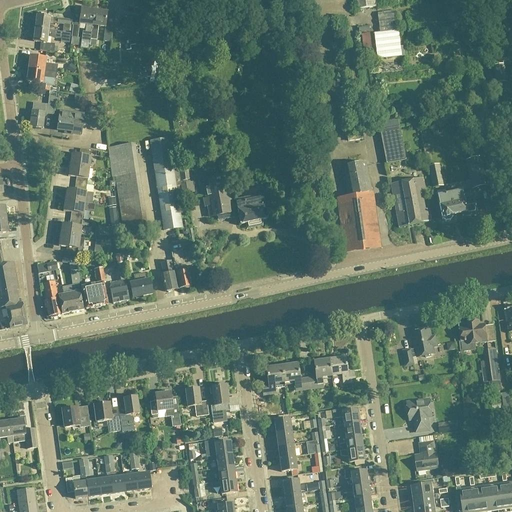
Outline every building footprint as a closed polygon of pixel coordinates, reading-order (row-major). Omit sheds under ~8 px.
[(138,0),(125,0),(125,8),(137,10),(138,0)] [(377,0),(357,0),(358,13),(378,11),(377,0)] [(81,9),(81,11),(80,11),(78,25),(85,26),(84,33),(82,33),(81,41),(90,43),(90,41),(92,27),(93,13),(88,12),(88,10),(81,9)] [(97,28),(104,28),(106,14),(93,13),(92,27),(90,41),(95,42),(97,28)] [(49,24),(62,25),(69,26),(69,23),(70,21),(36,17),(35,23),(34,23),(33,29),(35,29),(35,30),(48,32),(49,24)] [(110,42),(111,29),(104,28),(103,43),(110,44),(110,42)] [(48,32),(35,30),(34,36),(33,36),(32,41),(33,42),(33,43),(40,44),(39,51),(53,53),(54,45),(46,44),(47,38),(55,39),(55,38),(61,39),(62,34),(62,33),(48,32)] [(379,33),(373,34),(375,52),(375,55),(376,60),(379,60),(391,58),(400,57),(397,31),(379,33)] [(61,39),(60,43),(69,44),(70,35),(62,34),(61,39)] [(369,35),(362,36),(364,54),(371,53),(369,35)] [(150,40),(111,45),(116,87),(156,82),(151,46),(150,43),(150,40)] [(496,64),(503,63),(503,62),(507,61),(505,48),(497,49),(494,50),(496,64)] [(28,70),(56,74),(57,67),(44,65),(45,59),(30,57),(28,70)] [(503,63),(496,64),(494,64),(495,69),(494,69),(496,85),(506,83),(504,67),(503,63)] [(76,70),(70,65),(66,70),(72,75),(76,70)] [(55,80),(56,74),(28,70),(26,82),(39,84),(38,90),(44,91),(45,85),(41,85),(42,78),(55,80)] [(78,88),(70,86),(68,94),(75,96),(78,88)] [(274,99),(273,87),(265,88),(266,100),(274,99)] [(55,96),(54,96),(48,95),(47,106),(32,104),(31,113),(28,112),(27,118),(30,118),(29,127),(41,129),(43,115),(52,116),(55,96)] [(59,120),(58,120),(56,132),(64,133),(63,135),(80,138),(82,127),(81,127),(83,117),(60,113),(59,120)] [(346,129),(348,142),(361,140),(359,127),(346,129)] [(406,161),(400,129),(380,132),(386,165),(406,161)] [(179,187),(175,156),(173,139),(150,142),(162,232),(180,228),(174,187),(179,187)] [(107,149),(111,179),(114,178),(123,237),(148,234),(134,145),(107,149)] [(70,156),(69,166),(88,169),(90,159),(89,159),(90,152),(79,151),(78,157),(70,156)] [(483,160),(469,162),(472,190),(486,188),(483,160)] [(75,179),(74,185),(85,187),(86,180),(87,180),(88,169),(69,166),(67,177),(75,179)] [(437,166),(428,168),(432,188),(441,187),(437,166)] [(189,181),(187,168),(178,169),(180,183),(189,181)] [(207,200),(204,201),(205,208),(208,208),(210,218),(233,214),(226,177),(218,178),(218,176),(214,176),(211,179),(209,184),(210,189),(205,190),(207,200)] [(423,179),(390,186),(399,229),(431,223),(429,210),(425,211),(421,191),(425,191),(423,179)] [(181,195),(193,193),(194,193),(193,183),(180,184),(181,195)] [(65,191),(64,202),(84,204),(85,193),(84,193),(85,187),(74,185),(73,192),(65,191)] [(298,191),(300,204),(305,204),(310,203),(319,203),(317,190),(298,191)] [(436,193),(439,207),(442,221),(445,223),(450,222),(452,219),(452,217),(466,214),(466,217),(476,215),(474,205),(464,207),(461,193),(446,196),(445,192),(436,193)] [(236,201),(238,211),(241,226),(267,221),(262,196),(236,201)] [(115,208),(114,199),(107,200),(108,208),(115,208)] [(71,213),(70,220),(81,221),(82,215),(83,209),(88,210),(89,205),(84,204),(64,202),(62,212),(71,213)] [(59,236),(79,239),(81,228),(80,228),(80,227),(87,227),(88,222),(81,221),(70,220),(69,226),(60,225),(59,236)] [(83,240),(79,239),(59,236),(58,247),(66,248),(65,254),(76,256),(77,250),(78,250),(79,244),(82,244),(83,240)] [(0,309),(5,308),(21,305),(19,300),(17,300),(15,292),(18,292),(13,264),(3,265),(1,252),(0,252),(0,309)] [(183,265),(180,252),(170,254),(173,267),(174,267),(175,272),(178,289),(190,287),(189,280),(192,280),(190,270),(180,272),(179,266),(183,265)] [(79,258),(62,256),(61,264),(77,266),(79,258)] [(161,276),(165,292),(176,290),(173,273),(172,273),(170,262),(160,264),(163,275),(161,276)] [(56,264),(46,265),(47,273),(57,271),(56,264)] [(104,284),(103,280),(101,269),(93,271),(96,284),(81,288),(85,309),(107,305),(102,284),(104,284)] [(114,271),(116,283),(123,282),(121,270),(114,271)] [(130,285),(133,299),(152,295),(149,281),(146,282),(143,274),(132,276),(134,284),(130,285)] [(56,295),(53,282),(42,285),(45,302),(42,303),(44,309),(45,309),(47,318),(50,318),(52,319),(56,318),(57,316),(58,316),(57,310),(56,306),(56,305),(56,295)] [(123,282),(116,283),(107,285),(108,289),(107,289),(111,305),(128,301),(123,282)] [(67,288),(72,313),(82,310),(77,285),(67,288)] [(72,313),(67,288),(61,289),(62,295),(57,296),(61,315),(72,313)] [(5,308),(9,330),(25,327),(21,305),(5,308)] [(474,349),(474,345),(486,343),(484,325),(479,325),(478,322),(458,324),(460,343),(459,343),(460,353),(471,351),(474,349)] [(403,352),(405,367),(413,365),(411,359),(433,355),(432,347),(436,347),(434,337),(430,338),(428,330),(423,331),(422,329),(416,331),(417,333),(411,334),(414,350),(403,352)] [(483,384),(485,383),(499,382),(495,351),(483,352),(486,371),(482,372),(483,384)] [(329,361),(331,377),(340,376),(342,386),(354,384),(353,373),(346,374),(344,359),(342,359),(342,357),(335,358),(335,360),(329,361)] [(307,379),(309,390),(322,388),(321,379),(331,377),(329,361),(323,362),(322,360),(315,361),(315,363),(313,363),(315,378),(307,379)] [(299,380),(297,365),(294,366),(294,364),(287,365),(287,367),(281,367),(284,384),(293,382),(295,392),(309,390),(307,379),(299,380)] [(284,389),(284,384),(281,367),(275,368),(274,366),(267,367),(267,369),(265,369),(267,385),(261,385),(262,396),(275,394),(274,390),(284,389)] [(486,395),(501,393),(499,383),(485,385),(486,395)] [(213,407),(211,407),(212,419),(225,418),(224,406),(228,406),(225,386),(210,388),(213,407)] [(185,391),(187,408),(194,407),(195,418),(208,416),(206,402),(199,403),(197,390),(185,391)] [(171,407),(169,394),(168,394),(168,393),(167,392),(162,393),(161,394),(161,395),(154,396),(155,403),(149,403),(150,417),(152,419),(157,418),(157,416),(157,413),(164,412),(165,418),(170,418),(171,428),(180,427),(178,406),(171,407)] [(501,396),(503,412),(510,411),(508,395),(501,396)] [(121,432),(121,433),(134,432),(131,415),(139,414),(137,398),(123,400),(125,413),(118,414),(119,420),(120,420),(121,432)] [(428,401),(406,404),(409,421),(413,420),(415,433),(428,431),(426,418),(431,418),(428,401)] [(501,401),(490,403),(491,412),(502,410),(501,401)] [(120,420),(119,420),(111,421),(108,404),(93,406),(96,423),(106,422),(107,434),(121,432),(120,420)] [(77,409),(61,411),(63,429),(78,427),(79,429),(90,427),(88,417),(79,418),(77,409)] [(343,426),(358,424),(356,411),(342,413),(341,411),(331,412),(332,420),(342,418),(343,426)] [(12,445),(25,443),(26,451),(37,449),(34,430),(24,431),(23,427),(25,426),(25,420),(22,419),(15,420),(15,422),(9,423),(12,445)] [(275,435),(290,433),(289,420),(273,422),(275,435)] [(0,454),(1,454),(0,449),(0,439),(6,439),(7,445),(12,445),(9,423),(3,423),(3,421),(0,421),(0,454)] [(439,435),(459,432),(457,422),(438,425),(439,435)] [(345,438),(360,436),(358,424),(343,426),(345,438)] [(320,441),(330,440),(328,427),(324,428),(318,429),(320,441)] [(292,445),(290,433),(275,435),(277,447),(292,445)] [(360,436),(345,438),(337,439),(338,445),(345,444),(346,451),(362,449),(360,436)] [(124,451),(134,450),(133,440),(123,442),(124,451)] [(229,442),(214,444),(214,445),(214,450),(208,451),(209,458),(216,458),(231,455),(229,442)] [(432,443),(419,445),(420,456),(414,457),(416,472),(438,469),(435,454),(434,454),(432,443)] [(294,458),(292,445),(277,447),(279,460),(294,458)] [(344,458),(347,458),(348,464),(363,462),(362,449),(346,451),(339,452),(340,458),(343,458),(344,458)] [(129,463),(138,462),(136,453),(129,455),(128,455),(129,463)] [(217,470),(233,468),(231,455),(216,458),(217,470)] [(103,458),(104,466),(112,465),(111,457),(103,458)] [(296,471),(294,458),(279,460),(281,473),(296,471)] [(79,470),(87,469),(86,461),(78,462),(79,470)] [(130,471),(139,470),(138,462),(129,463),(130,471)] [(105,474),(109,474),(113,473),(112,465),(104,466),(105,474)] [(219,483),(235,480),(233,468),(217,470),(219,483)] [(88,477),(87,469),(79,470),(80,477),(79,477),(80,484),(73,485),(72,479),(64,480),(66,494),(73,493),(74,500),(87,498),(85,483),(86,483),(85,477),(88,477)] [(350,479),(351,487),(367,485),(365,472),(357,473),(356,470),(343,472),(345,480),(350,479)] [(112,495),(125,493),(123,478),(117,479),(116,473),(113,473),(109,474),(110,480),(112,495)] [(135,476),(137,492),(150,490),(148,475),(135,476)] [(160,490),(179,485),(177,475),(158,480),(160,490)] [(135,476),(123,478),(125,493),(137,492),(135,476)] [(98,481),(100,497),(112,495),(110,480),(98,481)] [(212,489),(220,488),(221,496),(237,493),(235,480),(219,483),(211,484),(212,489)] [(98,481),(86,483),(85,483),(87,498),(100,497),(98,481)] [(284,496),(299,494),(297,481),(282,483),(284,496)] [(369,497),(367,485),(351,487),(353,499),(369,497)] [(413,499),(432,496),(431,486),(434,486),(434,485),(411,488),(413,499)] [(511,511),(511,486),(466,493),(460,493),(460,490),(456,491),(459,511),(511,511)] [(18,507),(35,505),(33,491),(16,493),(18,507)] [(299,494),(284,496),(286,509),(301,507),(299,494)] [(434,506),(432,496),(413,499),(414,509),(434,506)] [(369,497),(353,499),(355,511),(370,510),(369,497)]
